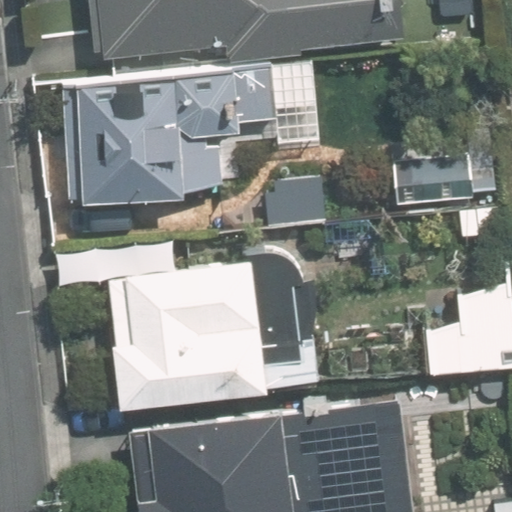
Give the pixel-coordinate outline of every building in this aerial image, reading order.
[(94,0),(100,50),(228,36),(230,53),(405,33),(401,0),(94,0)] [(183,188),(183,180),(223,176),(216,126),(239,124),(238,114),(274,110),(268,59),(177,70),(62,76),(68,193),(183,188)] [(472,146),(476,185),(501,183),(498,143),(472,146)] [(408,153),(411,193),(472,188),(469,148),(408,153)] [(459,205),(462,234),(496,231),(494,202),(459,205)] [(308,272),(302,273),(297,259),(287,249),(269,245),(250,247),(175,255),(172,234),(56,247),(60,276),(102,272),(117,397),(320,374),(308,272)] [(426,320),(431,369),(511,361),(511,281),(458,287),(461,317),(426,320)] [(127,422),(138,511),(415,511),(400,388),(127,422)]
